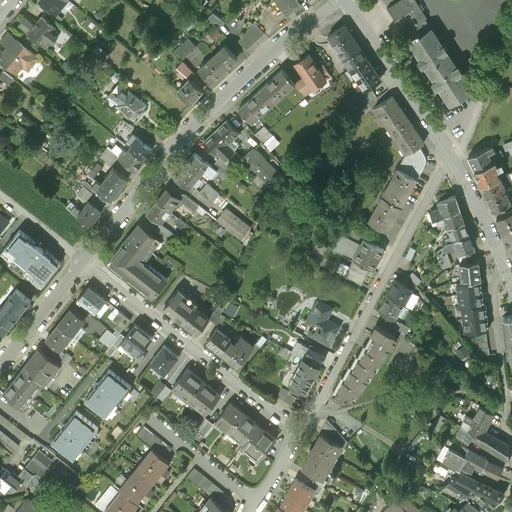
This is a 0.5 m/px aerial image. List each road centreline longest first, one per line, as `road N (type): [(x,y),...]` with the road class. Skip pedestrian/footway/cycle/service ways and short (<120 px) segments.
road 1 (residential): [(83,262),(191,128),(288,36),(339,0)]
road 2 (residential): [(298,433),(449,159)]
road 3 (residential): [(298,433),(83,262)]
road 4 (tertiary): [(449,159),(343,0)]
road 5 (tertiary): [(511,284),(449,159)]
road 6 (residential): [(0,367),(83,262)]
road 7 (residential): [(449,159),(498,61),(511,50)]
